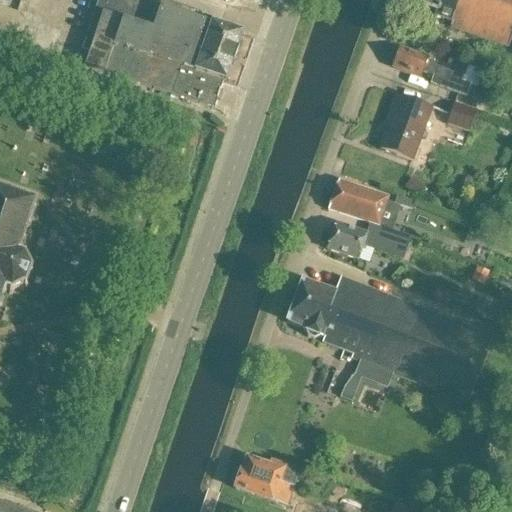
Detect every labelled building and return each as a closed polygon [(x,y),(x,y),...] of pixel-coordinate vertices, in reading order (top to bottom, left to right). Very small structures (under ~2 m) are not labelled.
[(234,56),(241,38),(162,11),(162,10),(130,0),(99,0),(82,53),(90,56),(85,70),(213,113),(222,85),(224,86),(230,68),(232,68),(236,56),(234,56)] [(507,51),(511,35),(511,0),(412,0),(410,7),(413,8),(409,19),(424,25),(428,13),(435,15),(433,21),(451,27),(449,31),(507,51)] [(19,19),(0,13),(0,40),(10,44),(19,19)] [(427,60),(400,50),(392,71),(419,81),(421,75),(432,80),(430,88),(465,101),(470,88),(473,90),(478,74),(466,70),(467,68),(449,61),(446,69),(427,62),(427,60)] [(412,166),(431,113),(396,100),(387,124),(391,125),(380,154),(412,166)] [(468,136),(475,115),(466,112),(466,111),(454,106),(446,128),(468,136)] [(328,214),(373,229),(377,230),(386,202),(337,186),(328,214)] [(26,289),(31,273),(24,257),(20,255),(37,204),(0,190),(0,310),(5,296),(10,297),(26,289)] [(411,214),(413,206),(396,200),(393,208),(400,210),(411,214)] [(377,230),(373,229),(370,239),(336,228),(327,254),(357,264),(362,250),(402,263),(409,241),(377,230)] [(479,241),(482,232),(471,228),(468,237),(479,241)] [(340,282),(334,297),(302,285),(286,325),(304,332),(303,333),(306,334),(308,341),(314,344),(319,340),(321,341),(322,340),(330,343),(328,349),(353,359),(351,363),(466,407),(492,340),(340,282)] [(511,332),(511,303),(505,300),(499,316),(481,310),(477,319),(511,332)] [(298,474),(286,470),(271,465),(269,469),(247,462),(243,475),(241,474),(241,477),(237,479),(236,478),(233,488),(235,488),(236,490),(235,494),(287,510),(298,474)]
